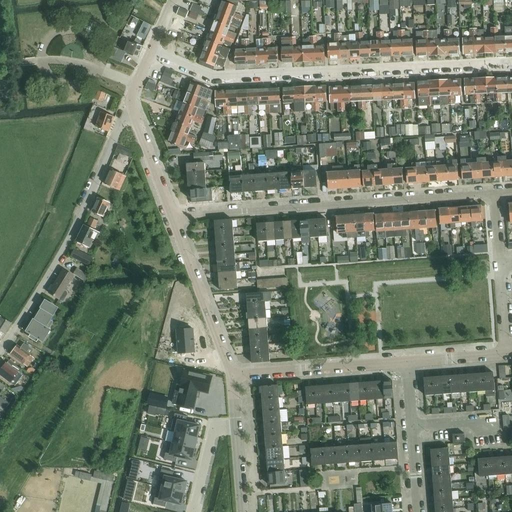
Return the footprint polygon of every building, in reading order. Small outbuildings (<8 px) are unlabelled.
[(343,4),(347,4),(347,0),(337,1),(337,12),(343,11),(343,4)] [(352,4),(353,4),(358,4),(357,0),(347,0),(347,4),(348,11),(353,11),(352,4)] [(379,11),(379,0),(369,0),(370,11),(379,11)] [(390,0),(390,9),(399,9),(399,0),(390,0)] [(237,7),(229,4),(223,2),(219,12),(242,21),(243,18),(235,14),(237,7)] [(259,2),(260,5),(260,10),(268,10),(268,6),(266,6),(266,2),(259,2)] [(290,12),(290,2),(281,2),(282,12),(290,12)] [(190,11),(197,14),(200,7),(193,5),(190,11)] [(176,15),(186,19),(189,12),(179,8),(176,15)] [(242,21),(219,12),(215,22),(230,27),(231,25),(239,28),(242,21)] [(228,31),(230,27),(215,22),(211,31),(234,40),(237,35),(228,31)] [(485,54),(484,38),(484,30),(477,31),(477,29),(473,30),(475,54),(485,54)] [(495,53),(494,29),(491,29),(491,38),(484,38),(485,54),(495,53)] [(506,53),(505,37),(498,38),(498,29),(494,29),(495,53),(506,53)] [(475,54),(473,30),(470,30),(470,39),(463,39),(464,55),(475,54)] [(234,40),(211,31),(207,41),(222,47),(223,44),(231,47),(232,43),(233,43),(234,40)] [(413,56),(413,40),(410,40),(409,32),(405,32),(405,31),(400,32),(401,56),(413,56)] [(438,56),(437,40),(437,31),(427,32),(428,56),(438,56)] [(449,55),(448,31),(444,31),(445,40),(437,40),(438,56),(449,55)] [(460,55),(459,39),(452,40),(451,31),(448,31),(449,55),(460,55)] [(389,57),(389,41),(384,41),(384,32),(378,33),(379,57),(389,57)] [(401,56),(400,32),(393,32),(394,41),(389,41),(389,57),(401,56)] [(428,56),(427,32),(416,32),(417,57),(428,56)] [(369,58),(368,42),(363,43),(363,33),(359,34),(361,58),(369,58)] [(379,57),(378,33),(376,33),(377,42),(368,42),(369,58),(379,57)] [(361,58),(359,34),(356,34),(356,43),(349,43),(350,59),(361,58)] [(339,59),(338,35),(335,35),(335,44),(328,44),(329,60),(339,59)] [(350,59),(349,43),(349,36),(342,36),(342,35),(338,35),(339,59),(350,59)] [(314,62),(313,37),(308,38),(308,40),(303,40),(303,47),(304,63),(314,62)] [(325,62),(324,46),(317,46),(317,37),(313,37),(314,62),(325,62)] [(293,63),(292,38),(281,39),(282,64),(293,63)] [(304,63),(303,47),(296,47),(296,38),(292,38),(293,63),(304,63)] [(278,64),(278,48),(270,48),(270,39),(267,40),(268,64),(278,64)] [(249,40),(245,41),(247,65),(257,65),(256,49),(249,50),(249,40)] [(264,49),(256,49),(257,65),(268,64),(267,40),(263,40),(264,49)] [(222,47),(207,41),(204,51),(227,60),(231,50),(222,47)] [(235,57),(236,65),(236,66),(247,65),(245,41),(242,41),(243,50),(235,50),(235,57)] [(138,59),(143,47),(133,43),(133,44),(128,42),(124,52),(127,53),(127,54),(129,54),(129,55),(138,59)] [(227,60),(204,51),(198,65),(213,71),(215,64),(224,67),(227,60)] [(170,79),(173,71),(166,68),(163,76),(170,79)] [(170,79),(163,76),(160,82),(171,87),(174,80),(170,79)] [(498,103),(497,78),(486,79),(487,94),(494,94),(494,103),(498,103)] [(508,93),(507,78),(497,78),(498,103),(501,103),(501,94),(508,93)] [(477,104),(476,79),(465,80),(465,95),(473,95),(473,104),(477,104)] [(487,94),(486,79),(476,79),(477,104),(480,104),(480,95),(487,94)] [(461,96),(461,80),(450,81),(451,105),(454,105),(454,96),(461,96)] [(441,106),(439,81),(429,82),(430,106),(441,106)] [(451,105),(450,81),(439,81),(441,106),(451,105)] [(147,82),(145,88),(154,91),(156,85),(147,82)] [(430,106),(429,82),(418,82),(419,107),(430,106)] [(191,83),(188,93),(211,102),(213,97),(213,91),(191,83)] [(405,109),(404,84),(393,85),(394,100),(401,100),(401,109),(405,109)] [(415,99),(414,84),(404,84),(405,109),(408,109),(408,100),(415,99)] [(384,110),(383,85),(372,86),(373,102),(377,101),(378,107),(380,107),(380,110),(384,110)] [(394,100),(393,85),(383,85),(384,110),(387,110),(387,101),(394,100)] [(363,111),(361,86),(351,87),(352,103),(359,102),(359,111),(363,111)] [(373,102),(372,86),(361,86),(363,111),(366,111),(366,102),(373,102)] [(316,112),(315,87),(305,88),(305,103),(312,103),(313,112),(316,112)] [(327,102),(326,87),(315,87),(316,112),(319,112),(319,103),(327,102)] [(342,112),(341,87),(330,88),(330,104),(338,103),(338,112),(342,112)] [(352,103),(351,87),(341,87),(342,112),(345,112),(345,103),(352,103)] [(295,113),(294,88),(283,89),(284,104),(291,104),(292,113),(295,113)] [(305,103),(305,88),(294,88),(295,113),(306,112),(305,103)] [(281,114),(279,89),(268,90),(270,114),(281,114)] [(258,90),(248,91),(249,115),(252,115),(252,106),(258,106),(258,90)] [(268,90),(258,90),(258,106),(266,105),(266,114),(270,114),(268,90)] [(96,99),(96,100),(103,102),(106,94),(99,91),(96,99)] [(237,91),(227,92),(228,116),(231,116),(231,107),(238,107),(237,91)] [(248,91),(237,91),(238,107),(245,106),(245,115),(249,115),(248,91)] [(227,92),(216,92),(216,108),(224,107),(224,116),(228,116),(227,92)] [(211,102),(188,93),(184,103),(202,110),(206,111),(208,105),(209,105),(211,102)] [(199,116),(202,110),(184,103),(180,112),(203,121),(204,118),(199,116)] [(109,132),(114,117),(101,112),(96,125),(95,127),(109,132)] [(203,121),(180,112),(176,122),(191,128),(193,121),(202,125),(203,121)] [(208,117),(204,132),(213,135),(217,119),(208,117)] [(508,129),(507,120),(498,121),(499,130),(508,129)] [(191,128),(176,122),(173,132),(196,141),(197,138),(188,135),(191,128)] [(487,130),(487,123),(479,123),(479,131),(487,130)] [(453,133),(452,127),(451,127),(450,124),(442,125),(442,134),(453,133)] [(405,135),(405,130),(405,125),(396,125),(397,135),(405,135)] [(405,125),(406,133),(406,136),(419,136),(418,125),(413,126),(413,125),(405,125)] [(431,135),(431,129),(431,127),(419,127),(420,135),(431,135)] [(173,132),(172,135),(169,142),(183,148),(186,141),(194,144),(196,141),(173,132)] [(365,140),(364,133),(364,132),(356,133),(356,141),(365,140)] [(199,145),(211,150),(216,137),(207,134),(204,133),(199,145)] [(283,146),(283,133),(275,133),(275,146),(283,146)] [(240,149),(239,135),(229,136),(229,141),(230,150),(240,149)] [(250,148),(249,139),(249,135),(242,136),(242,135),(239,135),(240,149),(243,149),(250,148)] [(317,143),(316,135),(307,135),(308,143),(317,143)] [(307,144),(306,136),(297,137),(298,145),(307,144)] [(470,136),(459,137),(460,143),(466,142),(466,147),(470,147),(470,136)] [(251,137),(251,147),(262,147),(261,137),(251,137)] [(327,157),(327,155),(326,150),(336,149),(336,144),(319,145),(320,158),(327,157)] [(118,147),(115,152),(130,158),(132,152),(118,147)] [(210,153),(194,154),(195,162),(210,161),(210,153)] [(504,177),(502,157),(498,158),(498,162),(492,163),(493,178),(504,177)] [(511,176),(511,161),(507,162),(506,157),(502,157),(504,177),(511,176)] [(493,178),(492,163),(486,163),(486,158),(481,159),(482,179),(493,178)] [(482,179),(481,159),(471,160),(472,179),(482,179)] [(472,179),(471,160),(461,160),(462,180),(472,179)] [(459,180),(457,161),(453,161),(453,166),(447,166),(448,181),(459,180)] [(438,182),(437,162),(427,163),(428,183),(438,182)] [(448,181),(447,166),(441,167),(441,162),(437,162),(438,182),(448,181)] [(187,164),(187,173),(205,172),(205,163),(187,164)] [(428,183),(427,163),(416,164),(417,183),(428,183)] [(393,185),(392,164),(387,165),(388,170),(382,170),(383,186),(393,185)] [(404,184),(403,169),(397,169),(397,164),(392,164),(393,185),(404,184)] [(417,183),(416,164),(412,164),(412,169),(406,169),(407,184),(417,183)] [(361,188),(360,166),(354,166),(355,171),(349,172),(350,188),(361,188)] [(374,187),(372,166),(368,166),(368,171),(363,172),(364,187),(374,187)] [(383,186),(382,170),(377,171),(377,166),(372,166),(374,187),(383,186)] [(339,189),(337,167),(333,168),(333,173),(327,173),(328,190),(339,189)] [(350,188),(349,172),(343,172),(343,167),(337,167),(339,189),(350,188)] [(111,170),(104,184),(119,191),(126,177),(111,170)] [(317,188),(316,171),(304,172),(305,189),(317,188)] [(205,172),(187,173),(188,182),(206,180),(205,172)] [(305,189),(304,172),(292,173),(293,190),(305,189)] [(280,190),(279,173),(267,174),(268,191),(280,190)] [(293,190),(292,173),(279,173),(280,190),(293,190)] [(267,174),(255,175),(256,192),(268,191),(267,174)] [(255,175),(242,176),(243,193),(256,192),(255,175)] [(242,176),(230,177),(231,194),(243,193),(242,176)] [(206,180),(188,182),(189,190),(206,189),(206,180)] [(206,189),(189,190),(189,199),(207,198),(206,189)] [(98,198),(92,212),(104,217),(110,204),(98,198)] [(485,206),(481,207),(471,207),(472,228),(476,227),(476,222),(482,222),(482,220),(486,220),(485,206)] [(472,228),(471,207),(461,208),(462,223),(468,223),(468,228),(472,228)] [(462,223),(461,208),(450,209),(451,229),(456,229),(455,223),(462,223)] [(451,229),(450,209),(439,210),(440,225),(447,224),(447,229),(451,229)] [(437,235),(435,211),(433,211),(433,210),(427,211),(428,228),(432,228),(433,235),(437,235)] [(420,241),(418,213),(416,213),(416,211),(410,212),(411,230),(415,229),(416,241),(420,241)] [(428,228),(427,211),(421,211),(421,212),(418,213),(420,241),(425,241),(425,235),(424,235),(424,229),(428,228)] [(411,230),(410,212),(404,212),(404,214),(401,214),(403,237),(407,237),(407,230),(411,230)] [(395,238),(393,213),(387,214),(387,215),(384,215),(386,238),(395,238)] [(403,237),(401,214),(399,214),(399,213),(393,213),(395,238),(403,237)] [(375,231),(374,214),(364,215),(366,237),(369,237),(369,231),(375,231)] [(376,216),(377,232),(377,239),(386,238),(384,215),(382,215),(382,214),(376,214),(376,216)] [(366,237),(364,215),(355,216),(357,238),(366,237)] [(357,238),(355,216),(346,217),(347,239),(357,238)] [(347,239),(346,217),(336,217),(337,230),(333,230),(334,243),(348,241),(347,239)] [(96,229),(99,222),(91,218),(88,226),(96,229)] [(328,237),(326,219),(318,220),(319,238),(328,237)] [(232,220),(215,221),(215,231),(233,229),(232,220)] [(311,238),(309,220),(301,221),(302,239),(311,238)] [(319,238),(318,220),(309,220),(311,238),(319,238)] [(302,239),(301,221),(292,222),(293,239),(302,239)] [(285,240),(283,222),(275,223),(276,241),(285,240)] [(293,239),(292,222),(283,222),(285,240),(293,239)] [(258,242),(267,241),(266,223),(257,224),(258,242)] [(276,241),(275,223),(266,223),(267,241),(276,241)] [(93,230),(93,231),(84,227),(77,241),(89,246),(92,241),(96,243),(100,233),(93,230)] [(233,229),(215,231),(216,239),(234,238),(233,229)] [(234,238),(216,239),(217,248),(234,246),(234,238)] [(444,256),(452,255),(451,245),(443,246),(444,256)] [(234,246),(217,248),(217,256),(235,255),(234,246)] [(395,259),(394,246),(387,247),(387,255),(387,260),(395,259)] [(75,250),(72,257),(88,265),(91,258),(75,250)] [(235,255),(217,256),(218,265),(236,264),(235,255)] [(236,264),(218,265),(218,274),(236,272),(236,264)] [(77,269),(74,274),(84,281),(88,276),(77,269)] [(63,270),(49,293),(59,300),(60,299),(63,301),(67,295),(67,292),(65,291),(73,277),(63,270)] [(236,272),(218,274),(219,282),(237,280),(236,272)] [(288,287),(288,278),(257,281),(258,289),(288,287)] [(237,280),(219,282),(220,291),(238,289),(237,280)] [(247,294),(247,303),(265,302),(265,293),(247,294)] [(29,337),(37,342),(38,339),(43,341),(50,330),(48,329),(52,323),(50,321),(57,308),(45,301),(41,308),(42,308),(35,321),(34,320),(27,332),(31,334),(29,337)] [(265,302),(247,303),(248,312),(266,310),(265,302)] [(266,310),(248,312),(249,320),(267,319),(266,310)] [(0,315),(0,331),(5,334),(12,323),(0,315)] [(267,319),(249,320),(249,329),(267,328),(267,319)] [(192,328),(176,329),(178,353),(193,352),(192,328)] [(267,328),(249,329),(250,338),(268,336),(267,328)] [(268,336),(250,338),(251,346),(269,345),(268,336)] [(17,346),(11,355),(27,367),(34,358),(30,355),(33,351),(25,344),(21,349),(17,346)] [(269,345),(251,346),(251,355),(269,354),(269,345)] [(269,354),(251,355),(252,364),(270,362),(269,354)] [(6,363),(0,370),(0,374),(11,383),(15,386),(20,380),(16,377),(19,373),(18,373),(20,369),(9,361),(7,364),(6,363)] [(177,385),(173,404),(194,409),(198,392),(208,394),(212,377),(185,370),(181,386),(177,385)] [(493,373),(485,374),(486,392),(486,397),(495,396),(493,373)] [(477,392),(476,374),(467,375),(469,393),(477,392)] [(486,392),(485,374),(476,374),(477,392),(486,392)] [(469,393),(467,375),(459,376),(460,394),(469,393)] [(451,394),(450,376),(442,377),(443,395),(451,394)] [(460,394),(459,376),(450,376),(451,394),(460,394)] [(434,395),(433,377),(424,378),(425,396),(434,395)] [(443,395),(442,377),(433,377),(434,395),(443,395)] [(385,399),(383,381),(375,382),(376,400),(385,399)] [(394,399),(392,381),(383,381),(385,399),(394,399)] [(376,400),(375,382),(366,383),(368,401),(376,400)] [(360,401),(359,383),(350,384),(352,402),(360,401)] [(368,401),(366,383),(359,383),(360,401),(368,401)] [(352,402),(350,384),(342,385),(343,403),(352,402)] [(333,403),(332,385),(322,386),(324,404),(333,403)] [(343,403),(342,385),(332,385),(333,403),(343,403)] [(278,386),(261,387),(262,400),(279,398),(278,386)] [(324,404),(322,386),(315,387),(316,405),(324,404)] [(316,405),(315,387),(306,387),(307,405),(316,405)] [(0,419),(5,413),(4,412),(10,404),(0,396),(0,419)] [(280,410),(279,398),(262,400),(263,412),(280,410)] [(281,423),(280,410),(263,412),(264,424),(281,423)] [(171,432),(176,433),(198,438),(200,426),(186,423),(187,417),(175,414),(171,432)] [(282,435),(281,423),(264,424),(265,436),(282,435)] [(173,443),(173,444),(195,449),(198,438),(176,433),(173,443)] [(465,443),(465,434),(453,435),(453,444),(465,443)] [(283,447),(282,435),(265,436),(266,449),(283,447)] [(168,443),(164,460),(176,463),(178,457),(192,460),(195,449),(173,444),(173,443),(168,442),(168,443)] [(398,460),(397,443),(384,444),(386,461),(398,460)] [(373,461),(372,444),(360,445),(361,462),(373,461)] [(386,461),(384,444),(372,444),(373,461),(386,461)] [(361,462),(360,445),(348,446),(349,463),(361,462)] [(349,463),(348,446),(336,447),(337,464),(349,463)] [(284,460),(283,447),(266,449),(267,461),(284,460)] [(337,464),(336,447),(323,448),(324,465),(337,464)] [(324,465),(323,448),(311,449),(312,466),(324,465)] [(449,458),(449,449),(431,450),(432,459),(449,458)] [(505,475),(504,457),(496,458),(497,476),(505,475)] [(450,466),(449,458),(432,459),(432,468),(450,466)] [(497,476),(496,458),(487,459),(488,477),(497,476)] [(488,477),(487,459),(478,459),(480,477),(488,477)] [(285,472),(284,460),(267,461),(268,473),(285,472)] [(451,475),(450,466),(432,468),(433,477),(451,475)] [(162,470),(158,487),(184,494),(187,482),(172,479),(174,473),(162,470)] [(308,470),(301,470),(301,486),(309,486),(308,470)] [(286,484),(285,472),(268,473),(269,485),(286,484)] [(80,479),(80,480),(91,482),(93,476),(81,473),(81,474),(80,479)] [(452,484),(451,475),(433,477),(434,486),(452,484)] [(452,493),(452,484),(434,486),(434,495),(452,493)] [(158,487),(154,505),(166,508),(167,502),(181,505),(184,494),(158,487)] [(453,501),(452,493),(434,495),(435,503),(453,501)] [(453,509),(453,501),(435,503),(436,511),(453,509)]
